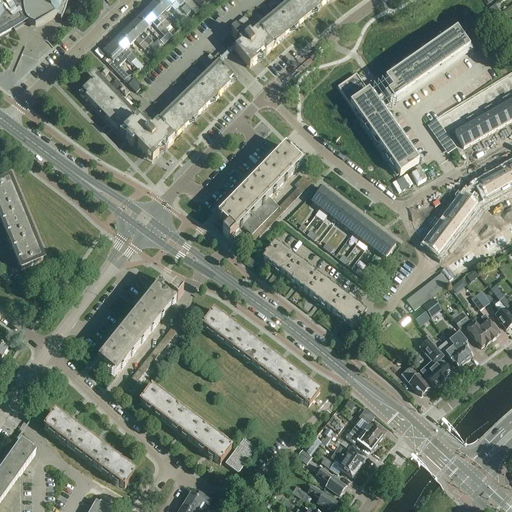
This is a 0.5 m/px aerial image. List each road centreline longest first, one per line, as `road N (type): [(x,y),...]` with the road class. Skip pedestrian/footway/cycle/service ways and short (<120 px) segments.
road 1 (secondary): [(207,269),(369,391)]
road 2 (residential): [(264,96),(320,153),(403,207)]
road 3 (residential): [(5,123),(130,0)]
road 4 (residential): [(168,466),(47,350)]
road 5 (residential): [(7,406),(62,468),(135,511)]
road 6 (residential): [(264,96),(381,0)]
road 7 (residential): [(403,207),(511,146)]
road 8 (residential): [(403,207),(420,266),(383,316)]
road 9 (residential): [(182,186),(264,96)]
road 10 (residential): [(183,480),(227,489),(259,476),(289,448)]
